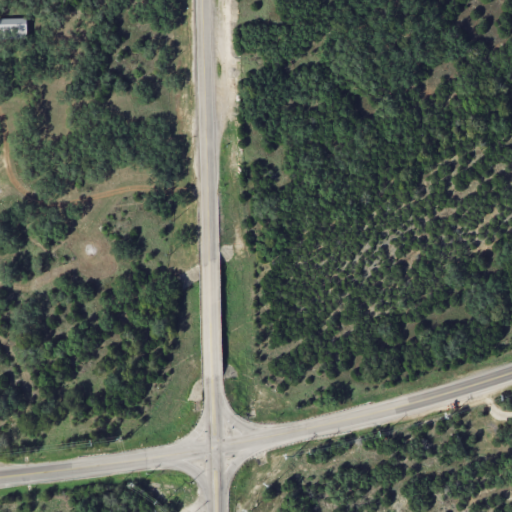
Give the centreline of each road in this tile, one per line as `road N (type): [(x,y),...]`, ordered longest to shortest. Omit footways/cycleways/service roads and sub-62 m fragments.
road 1 (secondary): [(199,0),(214,448)]
road 2 (secondary): [(214,448),(511,374)]
road 3 (secondary): [(0,477),(214,448)]
